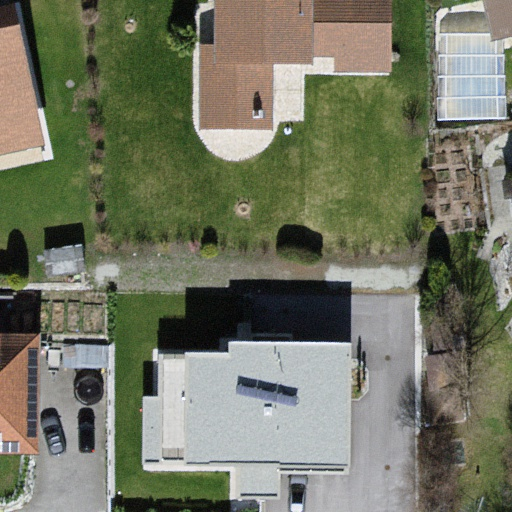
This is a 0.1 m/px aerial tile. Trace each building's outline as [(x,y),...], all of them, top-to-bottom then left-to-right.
[(196,0),(198,46),(185,46),(188,128),(261,130),(257,74),(291,78),(380,77),(383,0),(196,0)] [(511,0),(464,0),(473,44),(511,34),(511,0)] [(8,24),(0,25),(0,157),(35,150),(8,24)] [(25,339),(0,338),(0,455),(23,456),(25,339)] [(141,397),(140,468),(349,471),(351,344),(230,342),(230,353),(158,352),(157,397),(141,397)]
